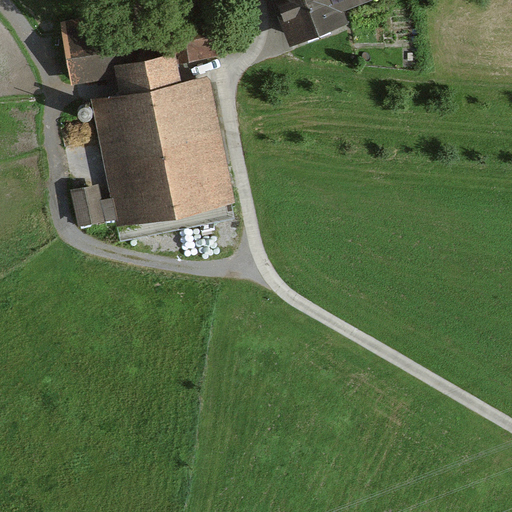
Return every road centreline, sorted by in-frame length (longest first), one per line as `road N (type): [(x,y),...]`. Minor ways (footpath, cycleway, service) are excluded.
road 1 (track): [(511,425),(315,312),(265,270),(226,102),(261,33),(257,0)]
road 2 (track): [(265,270),(174,265),(85,242),(67,215),(44,58),(0,0)]
